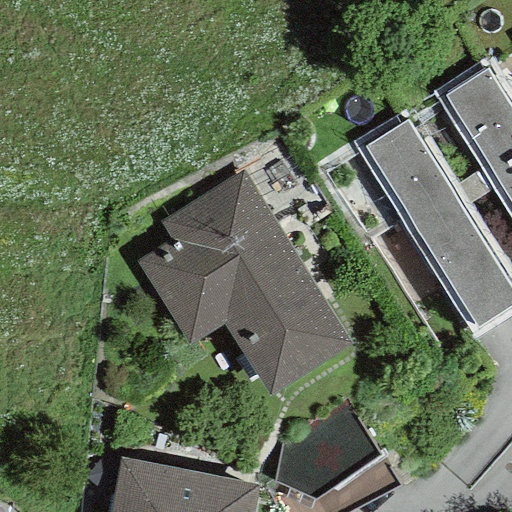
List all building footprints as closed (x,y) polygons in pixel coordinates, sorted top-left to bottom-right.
[(511,109),(487,71),(481,75),(475,66),(433,92),(480,169),(493,189),(511,220),(511,109)] [(449,188),(406,121),(400,125),(394,116),(351,142),(473,338),(511,314),(511,285),(462,209),(449,188)] [(480,169),(449,188),(462,209),(493,189),(480,169)] [(243,171),(160,223),(171,240),(135,262),(188,347),(222,326),(266,396),(350,344),(243,171)] [(380,456),(344,400),(281,442),(274,483),(315,501),(380,456)] [(251,511),(257,486),(120,457),(109,511),(251,511)]
